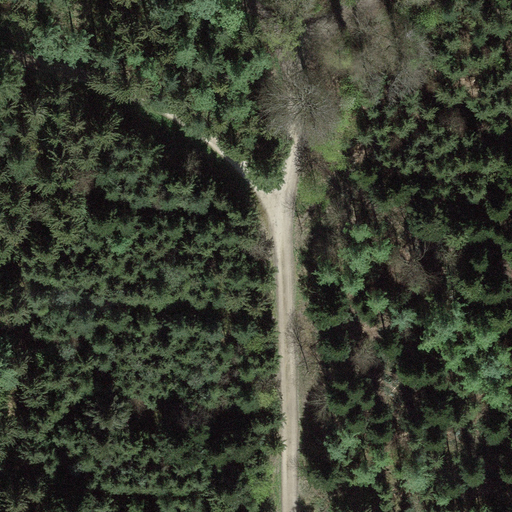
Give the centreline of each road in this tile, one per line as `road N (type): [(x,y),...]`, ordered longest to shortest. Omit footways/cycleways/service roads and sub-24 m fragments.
road 1 (track): [(0,49),(141,95),(217,139),(279,212),(288,511)]
road 2 (track): [(279,212),(295,52),(362,0)]
